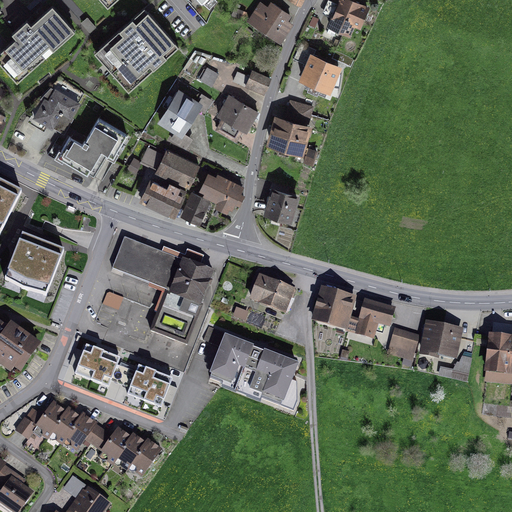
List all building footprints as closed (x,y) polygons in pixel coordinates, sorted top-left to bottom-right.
[(368,8),(349,0),(340,0),(339,4),(329,0),(325,10),(334,14),(330,24),(349,32),(352,23),(360,27),(368,8)] [(250,20),(266,30),(280,9),(271,3),(268,9),(261,4),(250,20)] [(73,33),(48,5),(0,46),(0,56),(20,79),(73,33)] [(291,16),(280,9),(266,30),(281,40),(291,25),(287,22),(291,16)] [(170,43),(143,10),(98,47),(125,80),(170,43)] [(328,90),(339,66),(308,51),(297,76),(328,90)] [(212,86),(220,74),(208,66),(200,78),(212,86)] [(270,78),(252,71),(245,87),(264,94),(270,78)] [(83,98),(59,84),(49,100),(44,97),(30,122),(43,129),(47,123),(52,126),(61,112),(72,118),(83,98)] [(175,90),(156,123),(182,138),(201,104),(175,90)] [(257,114),(227,96),(215,117),(246,134),(257,114)] [(284,119),(273,116),(264,146),(304,157),(312,129),(307,127),(313,108),(289,101),(284,119)] [(84,141),(70,133),(55,158),(88,177),(103,152),(115,159),(127,138),(97,120),(84,141)] [(197,166),(166,151),(163,156),(148,149),(141,163),(133,161),(127,171),(137,174),(141,167),(188,189),(197,166)] [(214,175),(206,171),(197,193),(217,202),(215,207),(225,214),(229,209),(236,212),(248,186),(216,172),(214,175)] [(166,187),(148,179),(138,200),(175,216),(186,191),(167,183),(166,187)] [(20,193),(0,183),(0,233),(20,193)] [(299,197),(271,188),(263,215),(290,223),(299,197)] [(210,203),(190,194),(180,216),(200,225),(210,203)] [(65,249),(21,233),(4,278),(47,294),(65,249)] [(162,252),(125,238),(113,269),(169,291),(154,330),(186,342),(214,271),(200,266),(162,252)] [(164,248),(162,252),(200,266),(204,256),(187,250),(185,256),(164,248)] [(70,270),(50,318),(63,323),(83,275),(70,270)] [(294,290),(259,278),(251,301),(286,313),(294,290)] [(353,297),(323,289),(315,318),(344,327),(353,297)] [(108,291),(103,304),(120,310),(125,298),(108,291)] [(393,310),(363,303),(359,319),(363,320),(359,333),(373,336),(376,323),(390,326),(393,310)] [(6,329),(0,324),(0,370),(9,376),(22,375),(42,347),(9,325),(6,329)] [(461,331),(426,325),(421,351),(456,358),(461,331)] [(414,336),(395,331),(391,347),(410,352),(414,336)] [(511,371),(511,336),(492,335),(488,369),(511,371)] [(296,363),(225,337),(210,377),(282,403),(296,363)] [(83,360),(98,365),(102,353),(87,347),(83,360)] [(102,353),(98,365),(113,371),(117,359),(102,353)] [(93,379),(98,365),(83,360),(78,373),(93,379)] [(113,371),(98,365),(93,379),(108,384),(113,371)] [(135,379),(150,385),(154,373),(140,367),(135,379)] [(154,373),(150,385),(165,390),(169,378),(154,373)] [(145,398),(150,385),(135,379),(130,393),(145,398)] [(165,390),(150,385),(145,398),(160,404),(165,390)] [(49,437),(50,435),(66,412),(53,403),(36,428),(49,437)] [(62,443),(64,441),(80,417),(68,409),(66,412),(50,435),(62,443)] [(77,449),(85,438),(93,426),(95,423),(82,414),(80,417),(64,441),(77,449)] [(85,438),(103,450),(111,439),(93,426),(85,438)] [(112,463),(115,460),(130,437),(118,429),(111,439),(103,450),(100,455),(112,463)] [(130,466),(146,444),(132,435),(130,437),(115,460),(128,469),(130,466)] [(146,444),(130,466),(143,475),(160,450),(148,441),(146,444)] [(19,511),(32,495),(10,479),(0,493),(0,506),(8,511),(19,511)] [(85,487),(68,511),(69,511),(102,511),(108,503),(85,487)]
